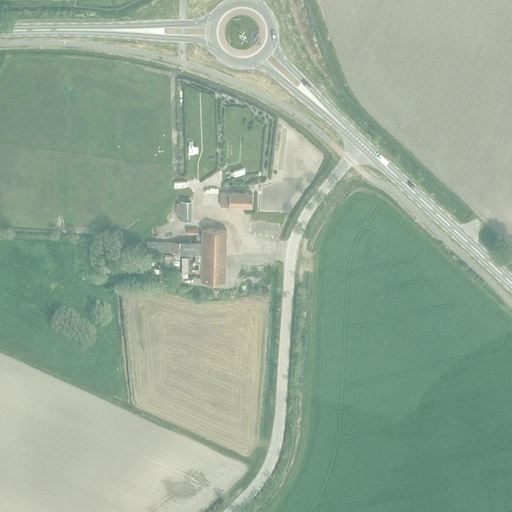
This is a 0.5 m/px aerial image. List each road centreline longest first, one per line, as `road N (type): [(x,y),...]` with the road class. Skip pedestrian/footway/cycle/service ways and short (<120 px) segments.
road 1 (tertiary): [(230,511),(261,484),(272,459),(296,233),(362,145)]
road 2 (primary): [(511,284),(362,145)]
road 3 (secondary): [(0,31),(129,30)]
